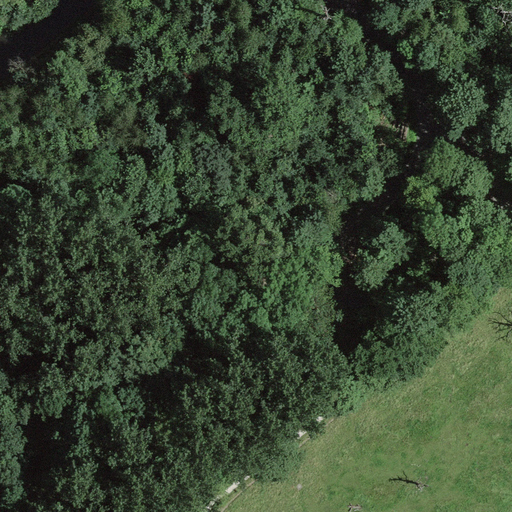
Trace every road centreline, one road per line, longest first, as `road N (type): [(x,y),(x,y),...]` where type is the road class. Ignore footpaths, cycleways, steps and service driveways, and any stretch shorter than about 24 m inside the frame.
road 1 (track): [(511,265),(207,511)]
road 2 (track): [(0,102),(123,0)]
